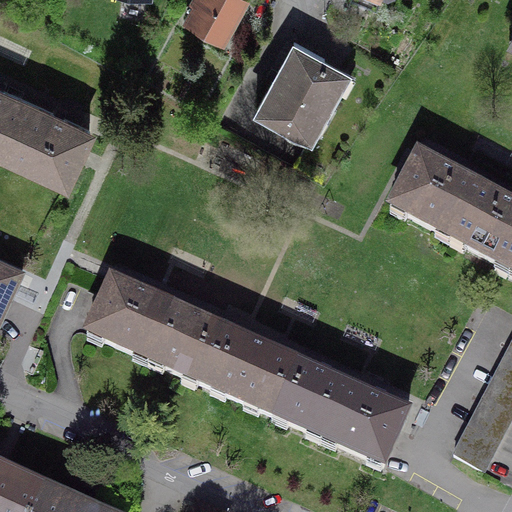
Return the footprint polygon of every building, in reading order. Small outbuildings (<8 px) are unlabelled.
[(247,3),(241,0),(193,0),(182,21),(225,44),(247,3)] [(390,0),(363,0),(386,9),(390,0)] [(342,78),(285,48),(248,119),(304,149),(342,78)] [(0,88),(0,151),(5,154),(30,102),(0,88)] [(30,102),(5,154),(66,182),(90,130),(60,116),(30,102)] [(452,243),(479,192),(419,159),(391,210),(452,243)] [(511,271),(511,209),(479,192),(452,243),(510,274),(511,271)] [(0,274),(0,327),(20,284),(0,274)] [(149,365),(173,312),(112,284),(88,337),(149,365)] [(222,334),(173,312),(149,365),(198,387),(222,334)] [(297,367),(222,334),(198,387),(274,420),(297,367)] [(511,366),(504,362),(496,376),(511,384),(511,366)] [(346,389),(297,367),(274,420),(322,442),(346,389)] [(511,414),(511,384),(496,376),(483,401),(511,416),(511,414)] [(407,416),(346,389),(322,442),(384,469),(407,416)] [(511,416),(483,401),(475,416),(503,431),(511,416)] [(503,431),(475,416),(468,430),(496,445),(503,431)] [(496,445),(468,430),(453,457),(481,472),(496,445)] [(0,511),(32,511),(42,490),(0,470),(0,511)] [(90,511),(42,490),(32,511),(90,511)]
